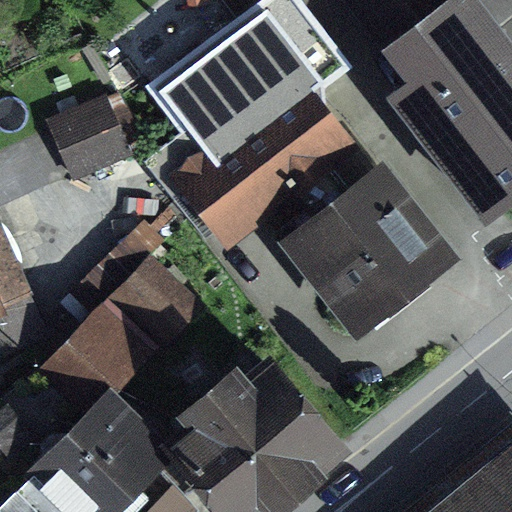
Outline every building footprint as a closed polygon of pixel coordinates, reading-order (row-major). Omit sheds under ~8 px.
[(148,80),(235,14),(224,0),(156,0),(113,33),(148,80)] [(184,128),(146,157),(174,194),(184,187),(229,244),(298,191),(311,208),(378,157),(322,85),(352,62),(304,0),(254,0),(235,14),(148,80),(184,128)] [(351,0),(408,68),(386,84),(485,216),(511,194),(511,26),(492,0),(351,0)] [(108,92),(49,117),(75,178),(134,153),(108,92)] [(279,231),(357,331),(462,250),(384,150),(378,157),(311,208),(279,231)] [(0,309),(7,306),(3,297),(33,283),(0,212),(0,309)] [(202,307),(151,255),(41,359),(83,404),(113,375),(120,384),(202,307)] [(166,431),(161,434),(176,450),(226,511),(263,511),(268,508),(270,511),(273,511),(327,468),(323,463),(351,440),(269,342),(248,360),(237,347),(173,399),(185,414),(166,431)] [(83,404),(24,460),(33,468),(0,500),(0,506),(5,511),(113,511),(176,450),(161,434),(166,431),(120,384),(113,375),(83,404)] [(0,454),(34,432),(17,406),(7,391),(0,395),(0,454)] [(511,511),(511,432),(415,511),(511,511)]
